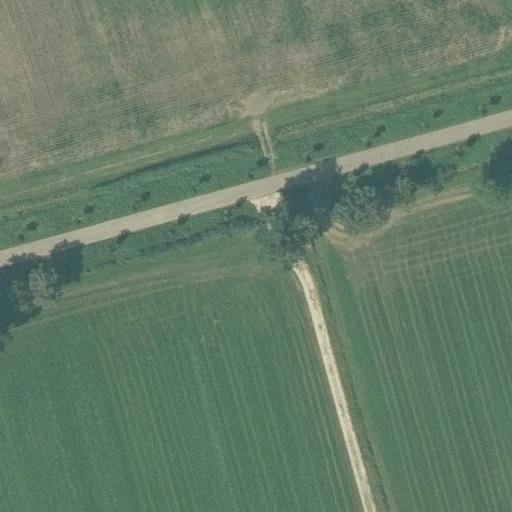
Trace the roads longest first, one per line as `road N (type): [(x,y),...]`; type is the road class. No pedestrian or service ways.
road 1 (unclassified): [(0,260),(511,123)]
road 2 (track): [(257,192),(306,282),(370,511)]
